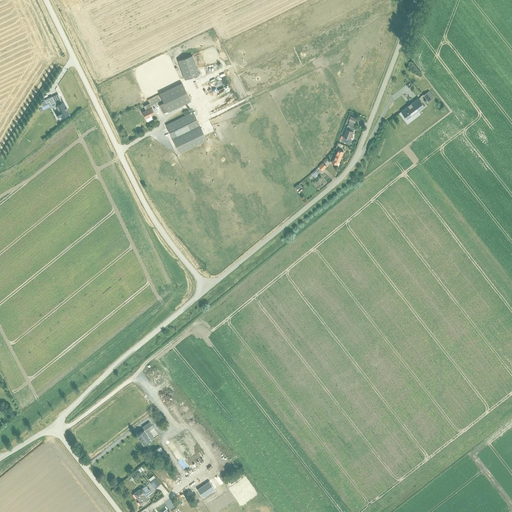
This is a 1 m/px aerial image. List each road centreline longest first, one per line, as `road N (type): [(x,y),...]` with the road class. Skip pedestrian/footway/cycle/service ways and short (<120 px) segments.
road 1 (unclassified): [(207,288),(342,176),(416,0)]
road 2 (tertiary): [(207,288),(149,217),(45,0)]
road 3 (tertiary): [(61,426),(115,364),(207,288)]
